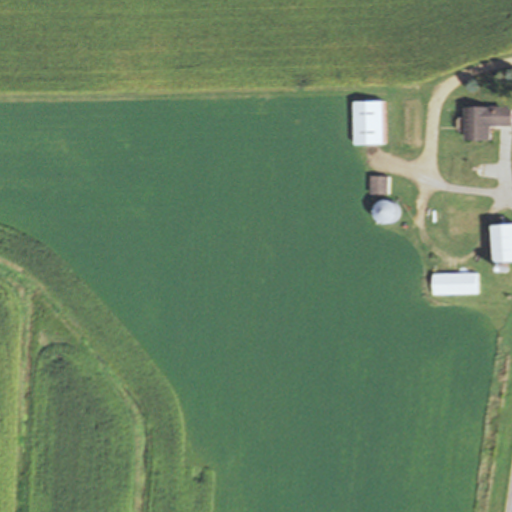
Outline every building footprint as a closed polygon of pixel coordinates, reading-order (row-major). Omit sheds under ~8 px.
[(352,102),(381,101),(382,144),(352,144),(352,102)] [(462,109),(487,109),(487,108),(511,108),(511,128),(489,128),(489,142),(462,142),(462,109)] [(368,176),(386,177),(386,195),(367,195),(368,176)] [(382,200),(379,222),(396,224),(399,203),(382,200)] [(491,226),(511,225),(511,261),(492,263),(491,226)] [(431,274),(474,273),(475,294),(432,294),(431,274)]
